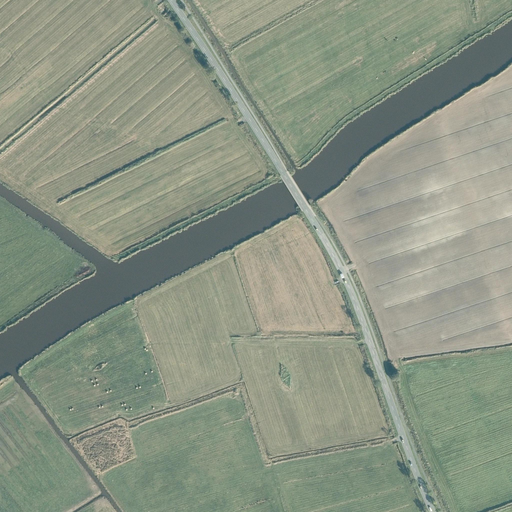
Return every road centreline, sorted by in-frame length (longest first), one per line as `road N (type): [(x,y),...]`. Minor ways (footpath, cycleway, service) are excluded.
road 1 (tertiary): [(283,173),(339,264),(434,511)]
road 2 (tertiary): [(283,173),(171,0)]
